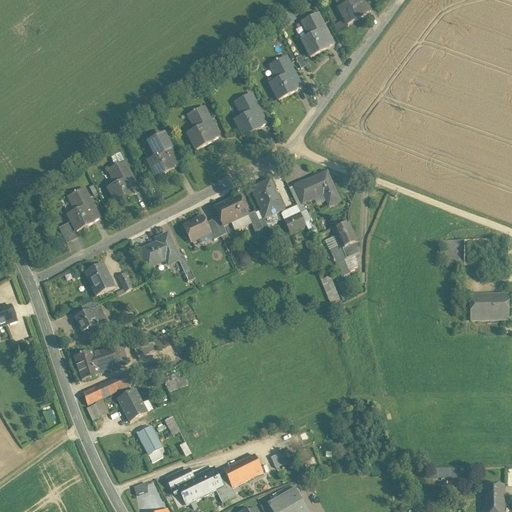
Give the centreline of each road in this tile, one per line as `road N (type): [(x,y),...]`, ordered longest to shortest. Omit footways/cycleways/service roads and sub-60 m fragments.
road 1 (secondary): [(123,511),(90,451),(30,282),(0,227)]
road 2 (track): [(30,282),(291,147)]
road 3 (track): [(511,232),(291,147)]
road 4 (track): [(291,147),(400,0)]
